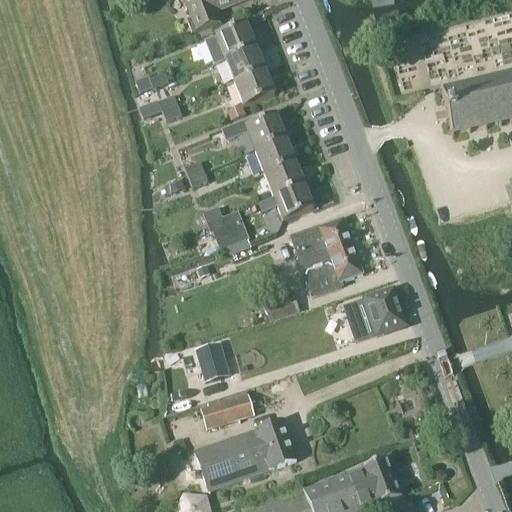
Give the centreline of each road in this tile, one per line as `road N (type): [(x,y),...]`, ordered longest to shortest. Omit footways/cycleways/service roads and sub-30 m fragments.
road 1 (residential): [(496,511),(301,0)]
road 2 (track): [(99,421),(117,259),(53,0)]
